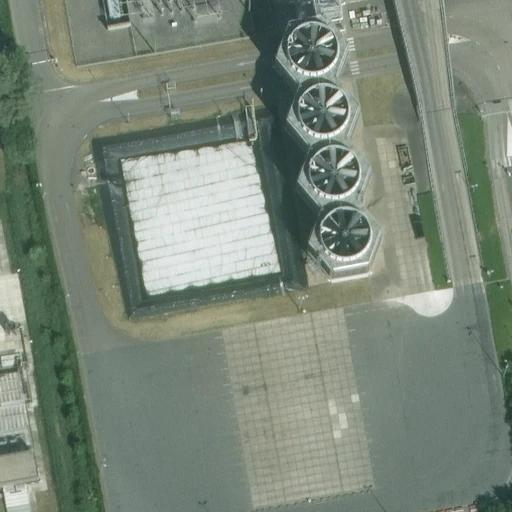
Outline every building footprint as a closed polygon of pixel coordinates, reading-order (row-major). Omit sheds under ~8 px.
[(105,34),(116,33),(113,9),(103,10),(105,34)] [(331,26),(288,35),(275,70),(299,98),(287,130),(310,159),(298,193),(321,221),(309,255),(333,285),(375,279),(388,241),(365,214),(379,179),(353,151),(366,117),(342,89),(355,54),(331,26)] [(131,251),(140,286),(179,277),(188,271),(185,258),(191,254),(204,251),(208,267),(228,262),(231,276),(241,274),(239,263),(271,255),(260,211),(252,213),(245,182),(224,187),(216,174),(236,169),(233,158),(193,167),(167,184),(161,174),(150,181),(146,174),(141,177),(136,169),(115,183),(127,231),(137,229),(141,245),(131,251)] [(0,386),(0,447),(25,443),(14,384),(0,386)] [(0,489),(37,483),(33,454),(0,460),(0,489)]
